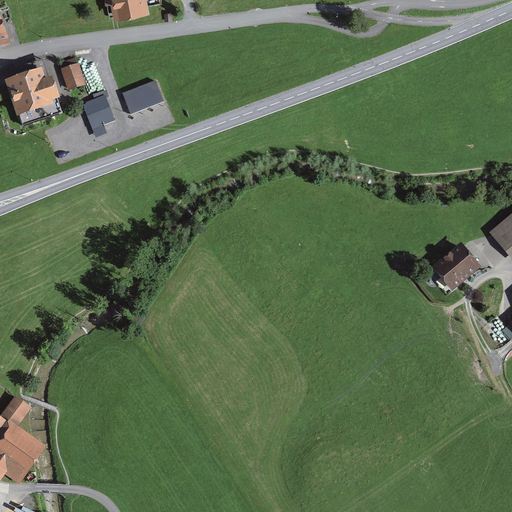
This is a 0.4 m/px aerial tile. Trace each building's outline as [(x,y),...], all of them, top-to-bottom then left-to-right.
[(143,0),(109,0),(111,13),(145,7),(143,0)] [(69,89),(88,82),(80,60),(61,66),(69,89)] [(45,66),(8,79),(24,124),(61,111),(45,66)] [(158,84),(126,95),(132,111),(163,100),(158,84)] [(108,89),(94,92),(96,100),(110,96),(108,89)] [(108,107),(86,115),(95,138),(107,134),(104,124),(113,120),(108,107)] [(511,215),(493,231),(511,254),(511,215)] [(435,267),(452,287),(478,265),(461,245),(435,267)] [(2,418),(0,417),(0,467),(5,471),(17,479),(41,445),(14,427),(26,409),(14,401),(2,418)]
